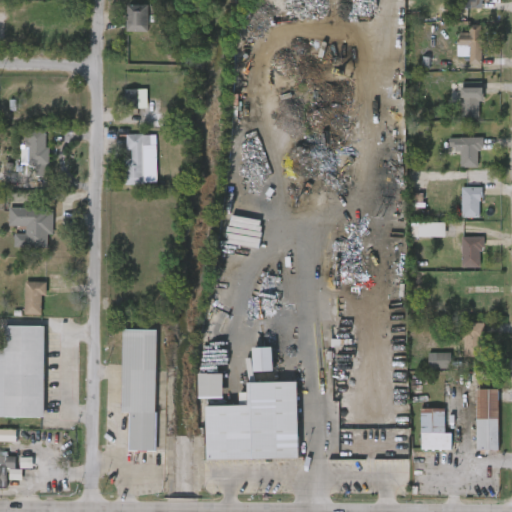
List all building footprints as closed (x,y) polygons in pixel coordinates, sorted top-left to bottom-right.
[(483,0),(457,0),(457,8),(483,9),(483,0)] [(149,32),(128,32),(128,4),(149,4),(149,32)] [(469,46),(458,45),(458,32),(468,33),(469,24),(483,25),(481,64),(468,64),(469,46)] [(481,87),(481,118),(459,118),(459,87),(481,87)] [(122,90),(138,90),(138,109),(122,109),(122,90)] [(48,130),(47,166),(26,165),(27,130),(48,130)] [(123,185),(123,158),(126,158),(126,135),(149,135),(149,146),(144,146),(144,154),(150,154),(150,166),(144,166),(144,185),(123,185)] [(453,151),(453,137),(479,137),(479,167),(461,167),(461,151),(453,151)] [(480,217),(461,217),(461,186),(480,186),(480,217)] [(14,247),(14,233),(24,234),(24,227),(8,227),(9,208),(51,209),(50,248),(14,247)] [(446,223),(411,223),(410,237),(446,238),(446,223)] [(462,267),(462,237),(481,237),(481,267),(462,267)] [(45,282),(45,314),(25,314),(25,282),(45,282)] [(464,356),(464,323),(482,323),(482,356),(464,356)] [(45,418),(0,417),(0,349),(3,349),(3,326),(45,326),(45,418)] [(124,413),(125,330),(159,330),(158,452),(130,452),(131,413),(124,413)] [(269,371),(251,371),(250,349),(269,348),(269,371)] [(436,369),(451,369),(451,353),(436,353),(436,369)] [(196,398),(196,375),(221,375),(221,398),(196,398)] [(295,459),(204,460),(203,407),(244,406),(244,383),(295,383),(295,459)] [(476,390),(498,390),(498,451),(476,451),(476,390)] [(443,434),(452,434),(452,451),(420,451),(420,410),(443,410),(443,434)] [(0,441),(16,442),(17,431),(0,429),(0,441)] [(0,488),(7,488),(7,469),(15,469),(16,454),(0,453),(0,488)]
